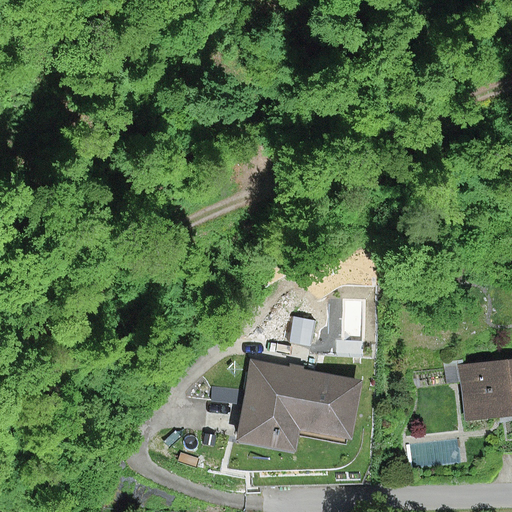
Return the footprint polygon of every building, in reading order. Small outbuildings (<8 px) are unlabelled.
[(423,272),(457,282),(462,265),(429,254),(423,272)] [(313,309),(312,334),(333,335),(334,310),(313,309)] [(336,341),(336,357),(362,357),(362,341),(344,341),(336,341)] [(511,358),(455,366),(461,422),(511,415),(511,358)] [(365,380),(254,359),(238,444),(296,455),(301,432),(353,442),(365,380)] [(511,422),(496,423),(496,453),(511,452),(511,422)]
